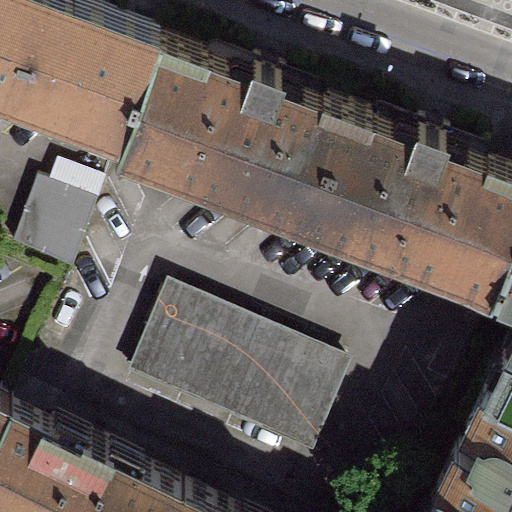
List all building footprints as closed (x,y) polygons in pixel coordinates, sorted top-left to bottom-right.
[(93,0),(0,0),(0,82),(124,129),(162,25),(93,0)] [(351,95),(162,25),(124,129),(120,138),(309,206),(351,95)] [(511,153),(511,154),(351,95),(309,206),(472,265),(496,274),(511,229),(511,153)] [(99,193),(40,170),(15,237),(74,263),(99,193)] [(511,229),(496,274),(511,280),(511,333),(510,337),(511,338),(511,229)] [(171,277),(135,361),(312,436),(348,352),(171,277)] [(511,511),(511,338),(510,337),(423,511),(511,511)] [(0,415),(12,389),(0,383),(0,415)] [(165,511),(185,472),(12,389),(0,415),(0,511),(165,511)] [(268,511),(185,472),(165,511),(268,511)]
